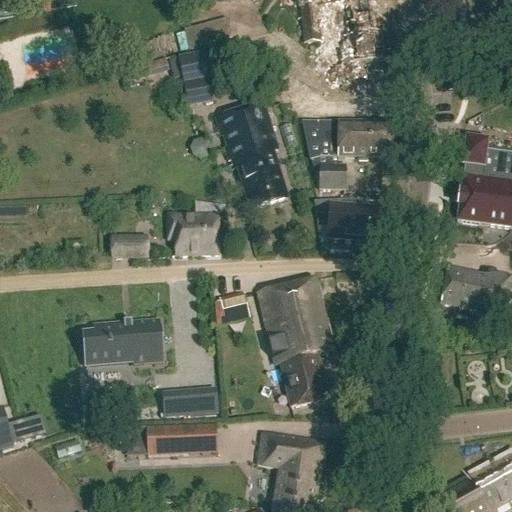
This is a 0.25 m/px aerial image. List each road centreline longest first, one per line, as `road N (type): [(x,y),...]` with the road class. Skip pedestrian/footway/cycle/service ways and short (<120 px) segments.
road 1 (unclassified): [(0,284),(326,268),(405,278)]
road 2 (tertiary): [(405,278),(425,140),(410,0)]
road 3 (tertiary): [(369,431),(405,278)]
road 4 (unclassified): [(369,431),(511,419)]
